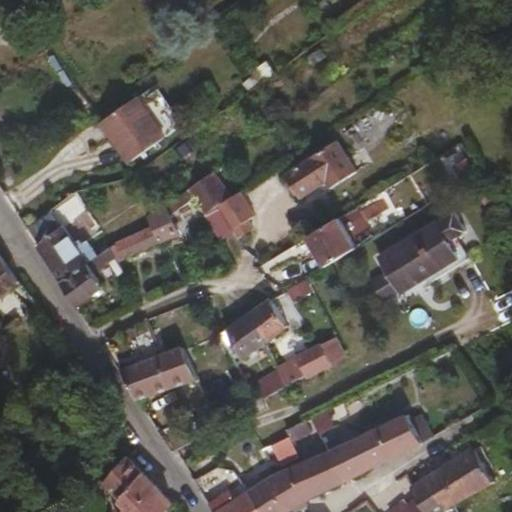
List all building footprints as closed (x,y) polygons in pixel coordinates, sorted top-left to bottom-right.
[(166,132),(138,92),(102,117),(130,157),(166,132)] [(358,166),(338,135),(285,170),(300,193),(317,183),(327,175),(332,184),(358,166)] [(201,191),(225,175),(218,163),(194,181),(199,188),(201,191)] [(233,189),(225,175),(201,191),(209,204),(211,203),(216,200),(233,189)] [(171,209),(199,188),(194,181),(168,199),(171,209)] [(257,207),(242,183),(233,189),(216,200),(230,223),(235,220),(241,228),(254,220),(250,212),(257,207)] [(116,255),(178,229),(171,209),(168,199),(148,213),(153,224),(109,243),(114,252),(116,255)] [(230,223),(216,200),(211,203),(211,212),(220,229),(230,223)] [(36,240),(63,222),(53,206),(51,204),(25,223),(36,240)] [(358,243),(339,212),(308,231),(327,262),(358,243)] [(405,288),(462,254),(441,219),(383,252),(405,288)] [(87,258),(63,222),(36,240),(60,278),(88,260),(87,258)] [(93,267),(114,252),(109,243),(99,251),(87,258),(88,260),(93,267)] [(0,290),(17,278),(0,254),(0,290)] [(74,301),(102,282),(93,267),(88,260),(60,278),(74,301)] [(396,285),(380,292),(386,306),(402,299),(396,285)] [(289,320),(271,296),(253,308),(267,336),(289,320)] [(267,336),(253,308),(228,326),(243,353),(267,336)] [(332,359),(328,349),(336,344),(331,335),(322,339),(315,343),(298,351),(307,371),(332,359)] [(195,372),(182,342),(119,366),(136,395),(195,372)] [(263,392),(285,382),(283,376),(279,368),(257,378),(263,392)] [(303,373),(299,368),(283,376),(285,382),(303,373)] [(435,431),(419,403),(408,408),(413,420),(423,437),(435,431)] [(371,463),(423,437),(413,420),(408,408),(354,433),(371,463)] [(312,426),(306,416),(305,414),(286,423),(289,429),(292,436),(312,426)] [(371,463),(354,433),(327,445),(344,475),(345,476),(371,463)] [(344,475),(327,445),(301,457),(321,488),(345,476),(344,475)] [(493,476),(477,445),(441,466),(460,494),(493,476)] [(158,511),(170,499),(140,469),(124,453),(96,483),(116,502),(113,505),(119,511),(158,511)] [(321,488),(301,457),(266,474),(287,501),(290,507),(309,494),(321,488)] [(429,511),(460,494),(441,466),(412,484),(418,495),(426,511),(429,511)] [(287,501),(266,474),(258,479),(249,486),(253,491),(267,511),(282,511),(290,507),(287,501)] [(216,511),(242,491),(235,483),(210,504),(216,511)] [(267,511),(253,491),(249,486),(242,491),(216,511),(267,511)] [(426,511),(418,495),(396,511),(426,511)]
